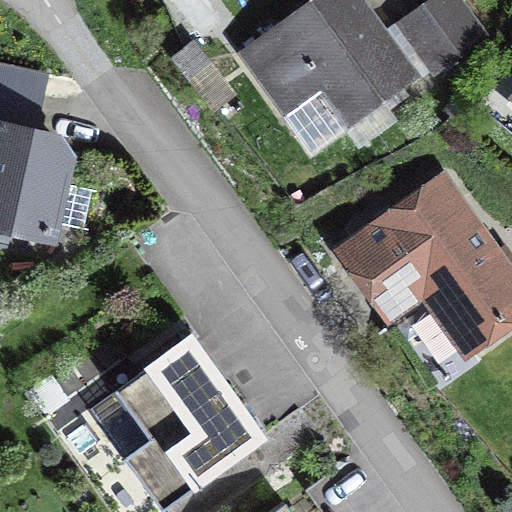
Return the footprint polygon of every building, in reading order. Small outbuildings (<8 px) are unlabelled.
[(416,78),(383,33),(359,0),(320,0),(244,56),(314,152),(416,78)] [(463,0),(434,0),(397,27),(428,68),(432,74),(488,33),(463,0)] [(63,143),(0,129),(0,130),(0,226),(58,239),(64,216),(79,219),(88,187),(70,182),(75,161),(63,143)] [(511,278),(442,181),(338,256),(389,327),(421,303),(460,357),(511,319),(511,278)] [(264,441),(191,337),(116,390),(154,445),(129,463),(163,511),(264,441)]
